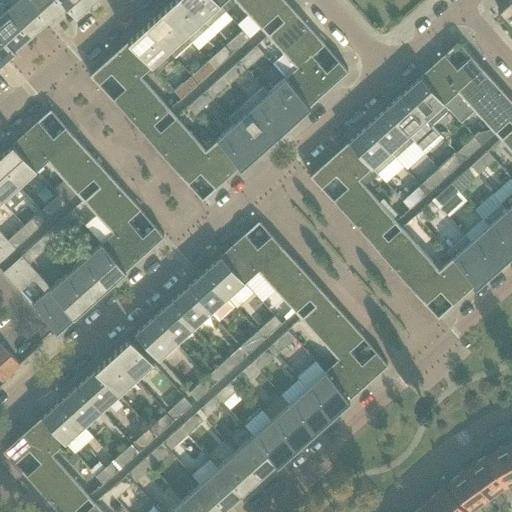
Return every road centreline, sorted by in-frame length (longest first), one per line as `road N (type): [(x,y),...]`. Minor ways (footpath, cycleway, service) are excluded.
road 1 (residential): [(0,415),(387,72)]
road 2 (residential): [(511,286),(258,511)]
road 3 (residential): [(0,121),(134,0)]
road 4 (residential): [(378,511),(448,450),(511,410)]
